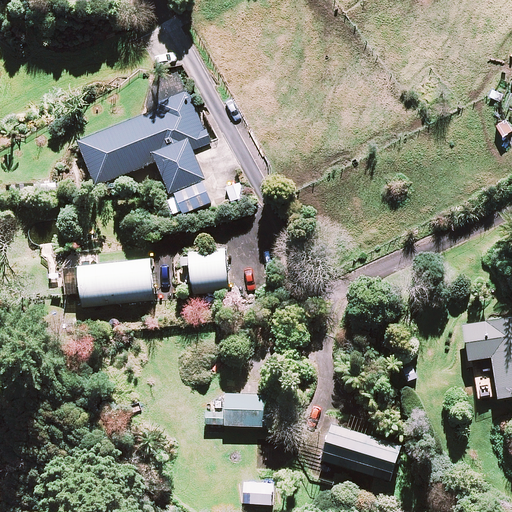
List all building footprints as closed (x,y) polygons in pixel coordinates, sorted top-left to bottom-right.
[(157,162),(170,195),(175,193),(184,215),(214,203),(193,151),(210,144),(189,92),(157,105),(160,111),(79,143),(96,187),(157,162)] [(192,254),(192,257),(182,257),(182,268),(192,268),(193,292),(228,292),(227,254),(192,254)] [(155,297),(152,261),(65,269),(67,295),(83,293),(83,303),(155,297)] [(511,397),(511,319),(462,327),(468,362),(487,359),(494,400),(511,397)] [(274,427),(274,397),(226,395),(226,413),(208,413),(207,426),(274,427)] [(402,447),(334,427),(324,462),(391,482),(402,447)]
